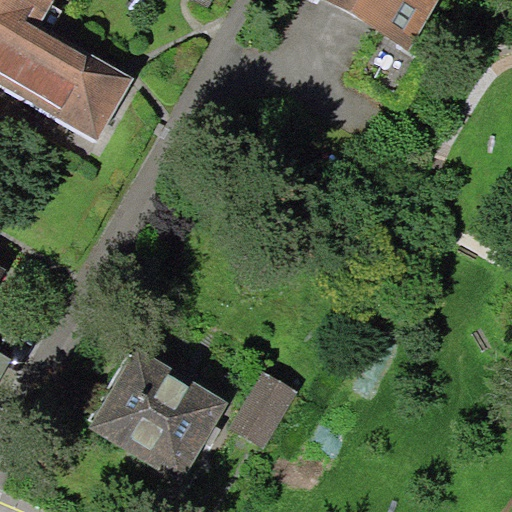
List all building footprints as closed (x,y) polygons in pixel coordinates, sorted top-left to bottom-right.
[(59,0),(0,0),(0,94),(103,156),(141,91),(41,31),(59,0)] [(303,0),(416,58),(447,0),(303,0)] [(0,299),(13,276),(0,269),(0,299)] [(235,416),(143,363),(96,444),(187,497),(235,416)] [(297,399),(266,382),(232,443),(263,461),(297,399)]
